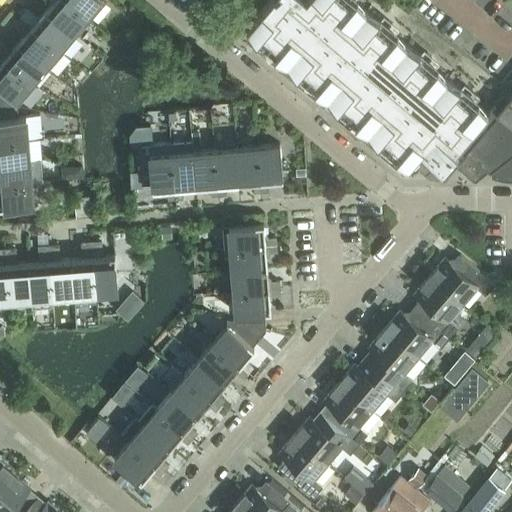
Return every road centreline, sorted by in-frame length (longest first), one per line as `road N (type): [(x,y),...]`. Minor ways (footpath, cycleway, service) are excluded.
road 1 (residential): [(180,511),(420,215)]
road 2 (residential): [(420,215),(161,0)]
road 3 (residential): [(127,511),(0,403)]
